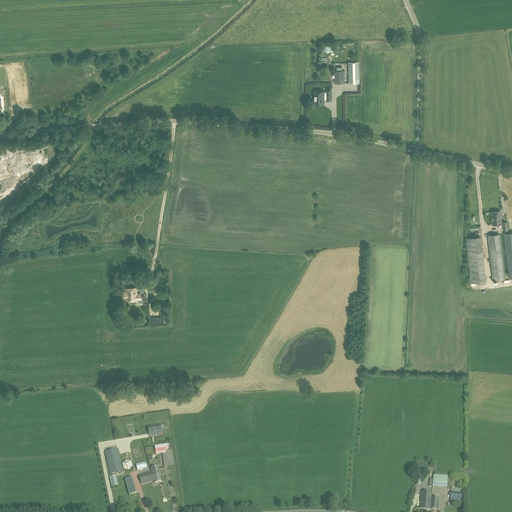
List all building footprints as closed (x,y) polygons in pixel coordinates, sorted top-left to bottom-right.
[(359,83),(358,62),(349,62),(349,83),(359,83)] [(334,71),(335,83),(345,83),(344,71),(334,71)] [(314,92),(314,96),(314,102),(314,104),(324,104),(324,100),(326,100),(327,101),(331,101),(331,90),(326,90),(326,93),(324,93),(324,91),(314,92)] [(500,211),(491,212),(492,225),(501,224),(500,211)] [(505,279),(500,234),(488,235),(493,280),(505,279)] [(470,282),(485,280),(480,235),(465,237),(470,282)] [(126,301),(137,300),(141,300),(141,294),(136,294),(136,288),(125,289),(125,292),(122,292),(122,299),(126,298),(126,301)] [(149,321),(149,323),(149,324),(167,323),(167,305),(160,305),(160,317),(148,317),(149,321)] [(149,435),(154,434),(157,434),(161,433),(160,425),(148,427),(149,435)] [(134,453),(154,449),(152,440),(148,440),(149,445),(142,446),(142,443),(133,445),(134,453)] [(168,450),(168,444),(155,446),(156,455),(166,453),(165,450),(168,450)] [(110,474),(123,471),(118,449),(104,452),(110,474)] [(125,458),(125,467),(133,467),(133,458),(125,458)] [(137,470),(147,468),(145,462),(136,464),(137,470)] [(151,469),(152,473),(154,481),(154,483),(162,482),(159,470),(158,471),(157,467),(151,469)] [(154,481),(152,473),(139,476),(141,484),(154,481)] [(447,488),(447,480),(448,476),(433,475),(433,479),(430,479),(430,486),(432,487),(447,488)] [(125,478),(129,494),(137,492),(133,476),(125,478)] [(450,503),(453,503),(461,504),(461,500),(462,500),(462,493),(462,490),(462,489),(451,488),(450,503)] [(430,509),(431,497),(432,493),(421,492),(420,509),(430,510),(430,509)] [(431,497),(430,509),(438,510),(439,498),(431,497)]
